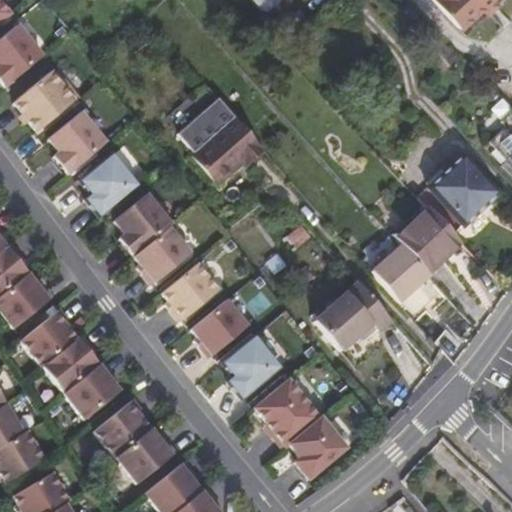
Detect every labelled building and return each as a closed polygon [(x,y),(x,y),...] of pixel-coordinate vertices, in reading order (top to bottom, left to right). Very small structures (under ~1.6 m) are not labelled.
[(0,0),(0,20),(11,12),(0,0)] [(254,0),(266,12),(278,0),(254,0)] [(497,0),(435,0),(464,31),(486,10),(493,18),(504,8),(497,0)] [(0,81),(4,86),(42,53),(16,23),(0,36),(0,81)] [(485,44),(466,61),(493,91),(511,75),(485,44)] [(447,45),(438,54),(448,65),(457,56),(447,45)] [(20,109),(37,128),(78,94),(63,77),(60,80),(50,68),(12,100),(20,109)] [(511,110),(509,107),(500,114),(506,122),(487,140),(503,158),(505,155),(511,162),(511,110)] [(52,154),(66,171),(105,139),(80,108),(47,136),(58,149),(52,154)] [(247,160),(264,146),(234,111),(190,148),(213,174),(240,150),(245,157),(247,160)] [(83,195),(98,212),(136,180),(110,150),(78,177),(89,190),(83,195)] [(240,150),(213,174),(218,178),(245,157),(240,150)] [(489,189),(451,150),(419,182),(456,221),(489,189)] [(117,234),(131,252),(166,222),(170,220),(144,189),(111,216),(122,229),(117,234)] [(393,235),(421,268),(454,239),(421,202),(388,230),(393,235)] [(189,248),(166,222),(131,252),(138,260),(135,263),(150,281),(189,248)] [(363,263),(390,295),(421,268),(393,235),(363,263)] [(0,279),(18,263),(12,255),(15,253),(0,236),(0,279)] [(216,285),(194,258),(159,288),(166,296),(163,299),(178,317),(216,285)] [(25,272),(18,264),(0,279),(0,312),(6,319),(44,286),(29,269),(25,272)] [(373,326),(384,315),(352,277),(309,314),(333,344),(353,328),(365,317),(370,322),(373,326)] [(246,320),(224,294),(189,323),(196,332),(193,334),(207,352),(246,320)] [(50,301),(12,333),(33,358),(69,329),(62,321),(65,318),(50,301)] [(357,333),(370,322),(365,317),(353,328),(357,333)] [(69,329),(33,358),(56,387),(92,356),(84,346),(87,343),(72,326),(69,329)] [(278,361),(252,329),(220,357),(231,370),(225,375),(239,393),(278,361)] [(92,356),(56,387),(77,413),(113,384),(105,375),(109,372),(94,355),(92,356)] [(317,410),(286,372),(251,401),(265,417),(273,428),(270,430),(280,441),(285,437),(317,410)] [(125,392),(86,424),(108,450),(144,421),(137,412),(140,410),(125,392)] [(0,435),(15,426),(0,400),(0,435)] [(344,440),(318,410),(317,410),(285,437),(296,450),(290,455),(305,472),(344,440)] [(273,428),(265,417),(262,420),(270,430),(273,428)] [(144,421),(108,450),(130,477),(168,445),(154,427),(150,430),(144,421)] [(15,426),(0,435),(0,475),(37,452),(19,423),(15,426)] [(177,454),(138,486),(159,511),(160,511),(196,483),(188,475),(192,472),(177,454)] [(7,501),(14,511),(32,511),(59,497),(63,494),(45,465),(6,489),(11,498),(7,501)] [(213,498),(199,480),(196,483),(160,511),(214,511),(217,509),(210,501),(213,498)] [(67,511),(59,497),(32,511),(67,511)]
